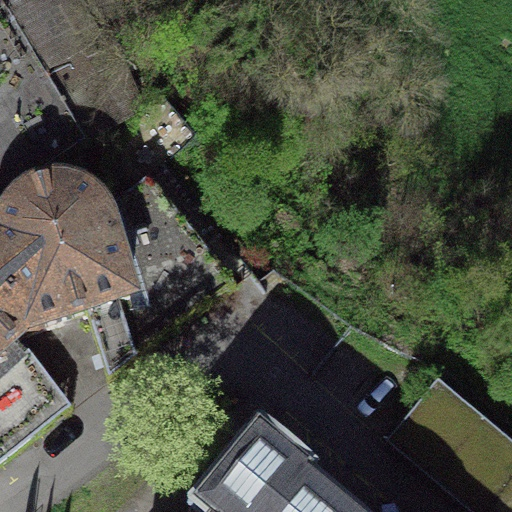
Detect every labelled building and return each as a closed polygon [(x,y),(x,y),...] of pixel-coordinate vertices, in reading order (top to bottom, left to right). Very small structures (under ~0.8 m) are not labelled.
[(0,0),(0,1),(43,76),(98,41),(72,0),(0,0)] [(72,0),(98,41),(43,76),(86,148),(88,149),(134,117),(136,104),(112,48),(115,46),(100,21),(133,0),(72,0)] [(0,207),(88,149),(86,148),(43,76),(0,1),(0,207)] [(129,305),(88,319),(97,344),(108,384),(234,290),(233,288),(225,293),(143,190),(150,184),(149,183),(101,221),(104,226),(106,232),(129,305)] [(4,249),(0,252),(0,361),(2,361),(28,337),(88,319),(129,305),(106,232),(104,226),(101,221),(100,219),(95,214),(89,208),(82,204),(74,200),(65,198),(56,197),(48,198),(40,200),(32,203),(24,207),(18,213),(12,220),(8,227),(5,235),(3,244),(3,246),(4,249)] [(2,361),(0,361),(0,466),(52,427),(2,361)] [(511,511),(511,448),(437,385),(386,445),(464,511),(511,511)] [(337,511),(312,490),(316,486),(300,473),(301,472),(295,467),(294,468),(281,456),(282,455),(275,450),(275,451),(259,438),(196,511),(337,511)]
